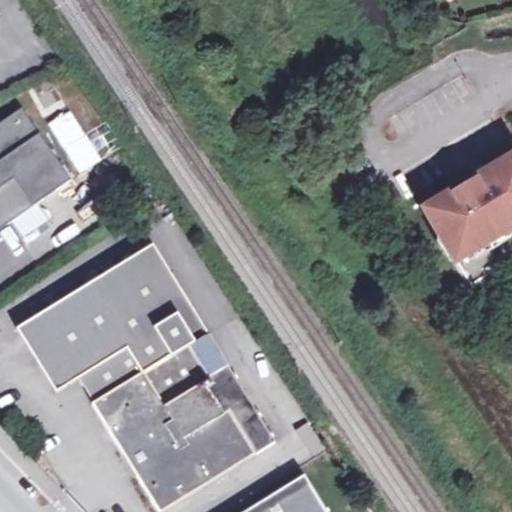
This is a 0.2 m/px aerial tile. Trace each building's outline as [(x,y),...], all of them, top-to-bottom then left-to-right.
[(0,230),(72,180),(23,109),(0,124),(0,230)] [(511,159),(472,184),(427,210),(471,285),(511,260),(511,159)] [(152,246),(17,329),(56,392),(78,378),(94,403),(92,405),(123,454),(138,445),(151,466),(136,476),(158,511),(164,511),(256,456),(228,411),(222,415),(209,394),(215,390),(189,348),(207,334),(152,246)] [(207,334),(189,348),(215,390),(209,394),(222,415),(228,411),(256,456),(275,444),(207,334)] [(138,445),(123,454),(136,476),(151,466),(138,445)] [(326,511),(305,477),(247,511),(326,511)]
